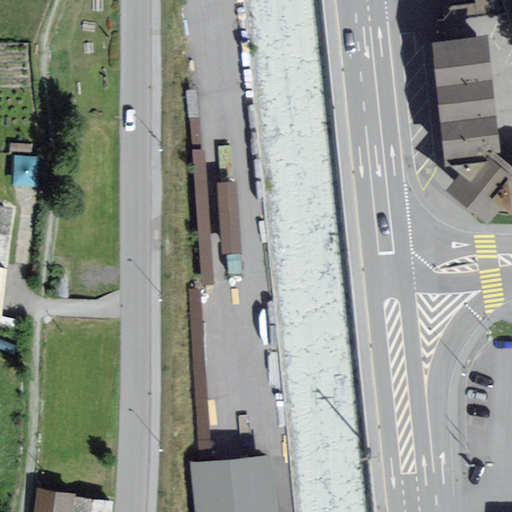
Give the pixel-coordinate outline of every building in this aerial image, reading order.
[(511,165),(493,152),(486,38),(433,43),(437,69),(445,159),(460,174),(450,190),(488,219),(500,206),(511,212),(511,165)] [(200,90),(187,91),(189,144),(202,144),(200,90)] [(205,153),(192,154),(205,283),(217,280),(205,153)] [(235,179),(221,180),(229,252),(243,250),(235,179)] [(0,255),(6,256),(13,206),(0,204),(0,255)] [(260,511),(254,470),(178,480),(182,511),(260,511)] [(116,511),(119,492),(37,484),(34,511),(116,511)]
